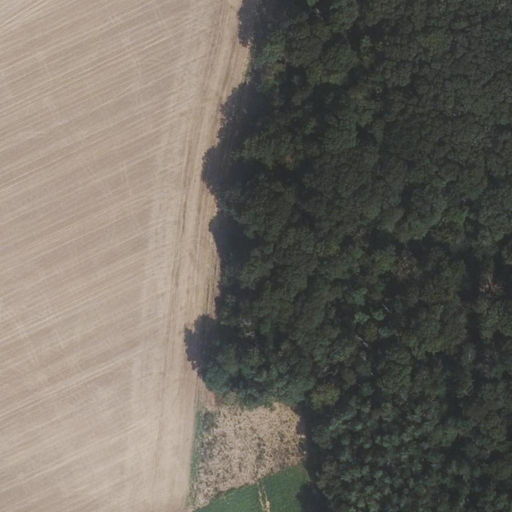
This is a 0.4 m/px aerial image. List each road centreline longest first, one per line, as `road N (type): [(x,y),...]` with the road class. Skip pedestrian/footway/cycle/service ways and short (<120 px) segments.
road 1 (track): [(274,0),(270,69),(313,112),(347,511)]
road 2 (track): [(270,69),(247,130),(214,364)]
